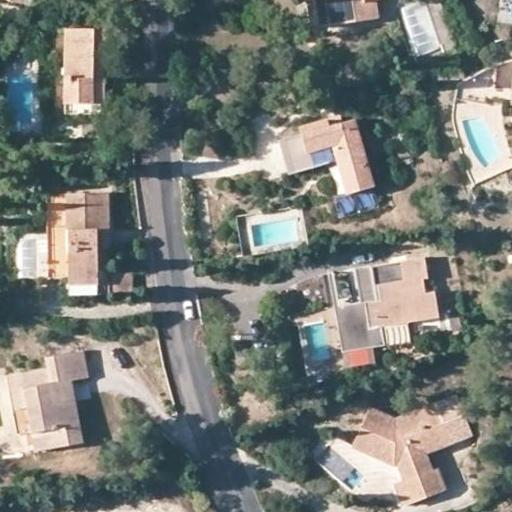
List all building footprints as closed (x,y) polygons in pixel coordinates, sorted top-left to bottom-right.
[(374,1),(384,0),(383,0),(315,0),(314,0),(318,28),(377,20),(374,1)] [(20,7),(6,7),(4,25),(23,13),(20,7)] [(66,105),(103,105),(104,80),(94,80),(94,54),(104,55),(107,55),(108,31),(67,30),(66,105)] [(94,80),(104,80),(104,55),(94,54),(94,80)] [(66,115),(103,115),(103,105),(66,105),(66,115)] [(347,195),(373,187),(354,121),(342,124),(340,118),(300,128),(301,135),(280,141),(290,175),(337,162),(347,195)] [(69,295),(131,293),(131,272),(108,271),(107,249),(97,249),(98,231),(107,231),(107,195),(68,196),(69,273),(69,295)] [(69,273),(68,196),(48,196),(48,274),(69,273)] [(253,248),(250,225),(249,217),(233,218),(238,250),(253,248)] [(97,249),(107,249),(107,231),(98,231),(97,249)] [(357,268),(362,302),(341,306),(347,345),(371,341),(369,327),(381,325),(438,316),(434,291),(427,292),(425,278),(430,277),(427,257),(357,268)] [(369,327),(371,341),(383,340),(381,325),(369,327)] [(13,410),(18,435),(31,433),(34,449),(81,442),(74,398),(66,400),(63,382),(71,381),(91,378),(87,351),(50,357),(52,368),(21,373),(26,407),(13,410)] [(8,375),(13,409),(26,407),(21,373),(8,375)] [(66,400),(74,398),(71,381),(63,382),(66,400)] [(398,468),(404,482),(412,504),(445,490),(437,470),(432,471),(425,455),(450,444),(434,406),(393,422),(368,410),(352,448),(398,468)] [(403,508),(412,504),(404,482),(395,486),(403,508)]
